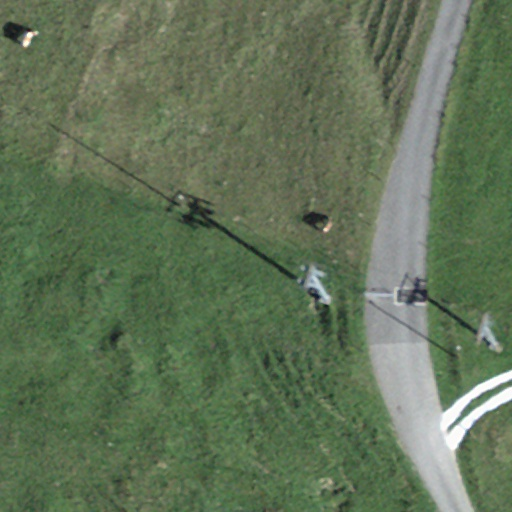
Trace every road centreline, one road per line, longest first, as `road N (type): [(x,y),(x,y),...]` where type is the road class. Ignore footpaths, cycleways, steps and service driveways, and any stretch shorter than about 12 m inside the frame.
road 1 (unclassified): [(401,254),(405,338),(438,452),(468,511)]
road 2 (track): [(461,0),(414,153),(401,254)]
